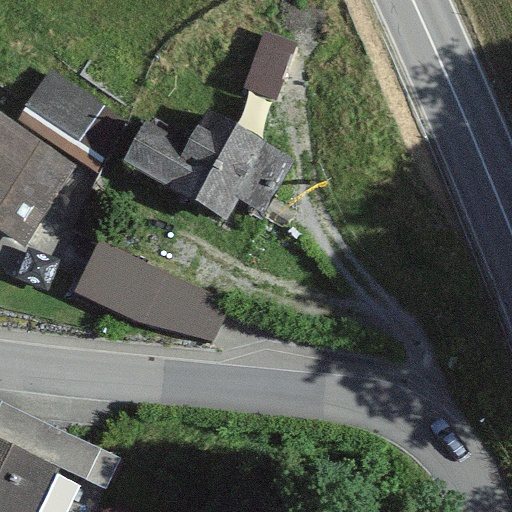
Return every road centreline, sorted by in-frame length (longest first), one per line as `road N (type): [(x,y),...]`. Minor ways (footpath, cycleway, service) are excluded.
road 1 (unclassified): [(0,362),(380,412),(431,435),(483,511)]
road 2 (trunk): [(412,0),(511,238)]
